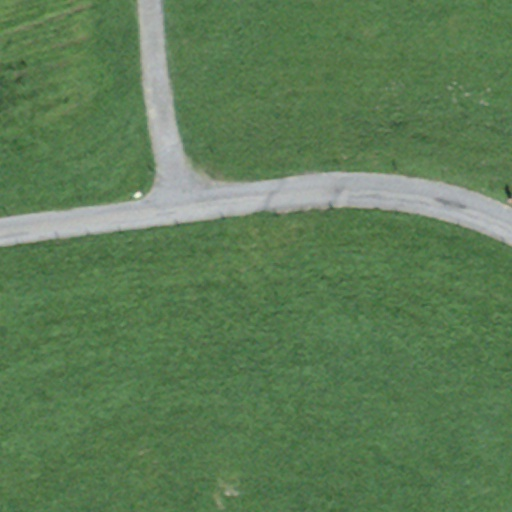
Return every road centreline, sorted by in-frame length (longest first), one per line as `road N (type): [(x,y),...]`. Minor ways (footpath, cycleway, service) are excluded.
road 1 (residential): [(0,235),(354,189),(454,204),(511,228)]
road 2 (track): [(174,209),(149,0)]
